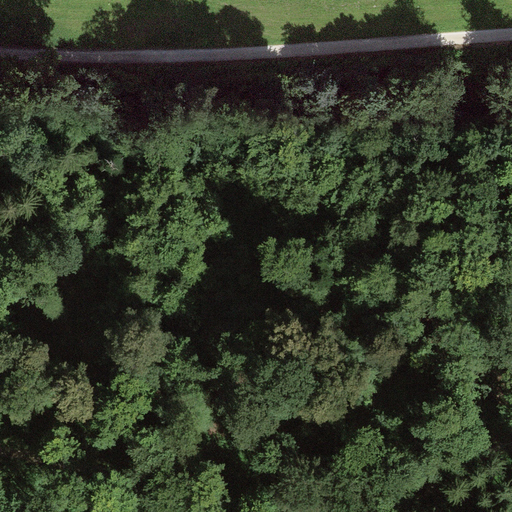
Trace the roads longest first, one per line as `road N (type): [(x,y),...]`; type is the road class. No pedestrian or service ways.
road 1 (track): [(0,43),(155,52),(511,33)]
road 2 (track): [(169,511),(135,481),(0,451)]
